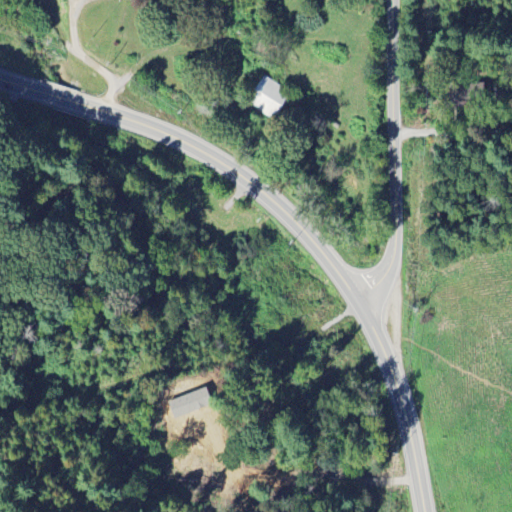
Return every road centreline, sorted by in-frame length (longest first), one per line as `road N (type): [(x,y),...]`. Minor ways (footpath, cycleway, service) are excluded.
road 1 (tertiary): [(421,511),(387,326),(334,260),(145,133),(0,83)]
road 2 (residential): [(387,326),(394,260),(389,0)]
